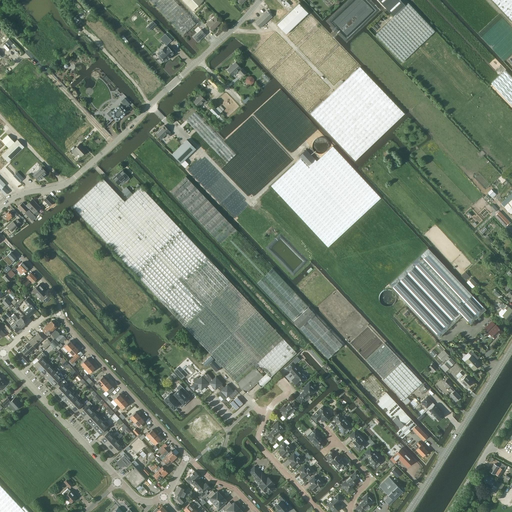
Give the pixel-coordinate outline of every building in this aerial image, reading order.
[(148,0),(150,1),(183,36),(196,23),(174,0),(148,0)] [(378,0),(393,16),(405,5),(400,0),(378,0)] [(511,0),(492,0),(511,20),(511,0)] [(299,3),(277,24),(286,34),(308,13),(299,3)] [(402,62),(419,47),(435,31),(408,3),(376,34),(402,62)] [(260,28),(273,16),(267,11),(255,22),(260,28)] [(213,30),(221,22),(215,16),(206,24),(213,30)] [(44,46),(48,49),(50,48),(54,52),(59,46),(55,42),(53,43),(51,41),(53,39),(60,32),(55,27),(46,36),(43,34),(37,39),(41,43),(41,44),(42,45),(43,46),(44,46)] [(205,34),(198,27),(194,30),(197,33),(195,31),(192,34),(194,36),(194,37),(198,41),(205,34)] [(0,40),(1,40),(3,43),(9,37),(3,30),(1,32),(0,30),(0,40)] [(166,45),(171,40),(165,33),(160,38),(166,45)] [(193,45),(197,42),(193,37),(189,41),(193,45)] [(177,50),(174,53),(172,52),(169,55),(170,57),(169,58),(167,61),(171,65),(172,64),(172,65),(175,62),(176,63),(180,58),(179,57),(182,55),(177,50)] [(241,69),(240,68),(235,62),(227,69),(232,75),(237,70),(242,75),(246,72),(242,68),(241,69)] [(360,67),(311,114),(355,160),(404,113),(360,67)] [(511,105),(511,76),(506,70),(491,83),(511,105)] [(246,78),(246,82),(248,85),(251,85),(254,83),(254,79),(252,76),(249,76),(246,78)] [(207,102),(201,95),(194,101),(198,106),(203,102),(205,104),(207,102)] [(129,104),(124,98),(121,101),(126,107),(129,104)] [(110,110),(107,113),(110,117),(112,115),(117,121),(121,117),(124,115),(123,115),(127,111),(120,104),(112,111),(110,110)] [(216,109),(214,107),(211,110),(217,116),(222,122),(226,118),(221,113),(223,111),(218,107),(216,109)] [(227,163),(227,162),(236,154),(195,111),(186,120),(227,163)] [(168,137),(171,134),(169,132),(170,131),(164,125),(155,134),(161,140),(166,135),(168,137)] [(9,147),(1,155),(8,162),(24,147),(17,140),(15,142),(8,135),(2,140),(9,147)] [(328,146),(328,145),(328,144),(328,143),(327,141),(326,140),(325,139),(324,138),(323,138),(321,138),(319,138),(318,138),(316,139),(315,140),(314,141),(313,142),(313,144),(313,145),(313,147),(313,148),(314,149),(315,151),(316,152),(317,153),(319,153),(320,153),(322,153),(323,153),(325,152),(326,151),(327,150),(328,148),(328,147),(328,146)] [(187,139),(172,153),(181,163),(196,148),(187,139)] [(81,156),(87,151),(80,144),(71,151),(76,156),(78,153),(81,156)] [(296,163),(353,223),(381,198),(333,146),(321,157),(317,161),(315,159),(306,149),(299,157),(301,158),(296,163)] [(328,247),(353,223),(296,163),(271,186),(328,247)] [(39,181),(47,173),(41,167),(33,175),(39,181)] [(125,182),(129,178),(122,170),(113,179),(119,185),(124,180),(125,182)] [(17,171),(13,175),(19,181),(23,177),(17,171)] [(292,320),(308,306),(186,177),(171,191),(292,320)] [(122,192),(128,198),(125,201),(103,178),(73,206),(209,352),(237,383),(246,392),(257,382),(261,387),(271,378),(270,377),(296,352),(141,186),(137,190),(134,187),(130,190),(127,187),(122,192)] [(484,195),(482,197),(481,198),(487,204),(490,201),(484,195)] [(49,206),(54,202),(48,196),(43,200),(49,206)] [(32,200),(27,205),(29,207),(34,212),(34,213),(34,212),(37,215),(39,212),(37,210),(40,207),(37,204),(32,200)] [(29,207),(27,205),(26,206),(23,202),(18,207),(24,213),(24,212),(32,220),(36,217),(28,209),(29,207)] [(8,220),(13,216),(9,211),(4,216),(8,220)] [(508,220),(499,211),(496,214),(505,223),(508,220)] [(20,223),(17,219),(13,222),(12,221),(7,226),(12,231),(17,226),(20,223)] [(470,324),(486,309),(428,248),(389,284),(439,337),(462,315),(470,324)] [(9,265),(13,262),(17,257),(12,251),(3,259),(9,265)] [(24,272),(28,268),(22,262),(19,266),(19,267),(17,269),(21,274),(24,272)] [(11,269),(7,273),(11,278),(16,274),(11,269)] [(26,277),(29,279),(28,280),(24,283),(27,287),(31,283),(32,282),(32,283),(37,278),(32,272),(31,272),(26,277)] [(472,288),(477,284),(471,278),(467,282),(472,288)] [(40,283),(32,291),(42,302),(43,300),(45,303),(51,298),(49,295),(46,293),(47,292),(40,283)] [(395,298),(394,297),(394,296),(393,294),(392,293),(391,292),(390,292),(389,291),(387,291),(386,291),(384,292),(382,293),(382,294),(381,296),(381,297),(380,298),(381,300),(381,301),(382,302),(383,303),(384,304),(385,305),(387,305),(388,305),(389,305),(391,305),(392,304),(393,303),(394,301),(394,300),(395,298)] [(11,303),(12,303),(7,298),(2,302),(7,307),(8,306),(11,303)] [(31,305),(30,304),(32,302),(28,298),(24,301),(28,306),(29,305),(29,306),(28,308),(33,314),(36,310),(31,305)] [(509,307),(507,305),(503,310),(502,309),(499,312),(499,315),(501,317),(503,317),(504,316),(508,320),(511,315),(511,308),(509,306),(509,307)] [(312,342),(328,358),(343,345),(314,314),(315,314),(309,307),(293,321),(300,328),(312,342)] [(29,317),(33,314),(28,308),(24,311),(29,317)] [(22,327),(26,323),(24,320),(26,318),(22,313),(19,316),(21,317),(16,321),(22,327)] [(13,322),(10,325),(11,326),(17,332),(22,327),(16,321),(14,319),(12,321),(13,322)] [(47,325),(58,337),(60,335),(54,329),(57,326),(52,321),(47,325)] [(495,338),(502,331),(492,321),(484,328),(495,338)] [(1,329),(0,329),(0,338),(5,333),(3,331),(5,328),(9,333),(12,331),(6,325),(4,326),(1,329)] [(56,339),(58,337),(47,325),(42,329),(47,335),(50,332),(56,339)] [(39,342),(43,338),(38,333),(34,337),(39,342)] [(34,346),(39,342),(34,337),(32,338),(31,338),(29,340),(29,341),(30,341),(34,346)] [(52,343),(51,342),(48,339),(46,341),(42,345),(45,349),(50,345),(52,343)] [(55,346),(56,347),(58,346),(59,344),(54,339),(51,342),(52,343),(55,346)] [(68,351),(74,345),(70,340),(64,346),(68,351)] [(34,346),(30,341),(25,345),(31,352),(35,348),(34,346)] [(385,343),(366,360),(403,400),(417,387),(419,390),(423,386),(424,385),(422,382),(385,343)] [(27,356),(31,352),(25,345),(21,349),(27,356)] [(74,345),(68,351),(73,356),(79,350),(74,345)] [(471,349),(462,358),(464,361),(473,370),(480,364),(477,360),(479,358),(471,349)] [(449,358),(448,357),(449,356),(444,350),(438,356),(443,362),(446,359),(447,360),(440,367),(445,372),(455,362),(450,357),(449,358)] [(36,368),(37,367),(45,360),(44,358),(46,356),(43,352),(37,358),(38,360),(34,364),(36,366),(35,367),(36,368)] [(77,353),(69,360),(72,364),(74,362),(80,357),(77,353)] [(213,360),(210,357),(203,363),(206,366),(213,360)] [(89,373),(95,368),(86,358),(80,364),(89,373)] [(37,367),(36,368),(38,370),(39,369),(41,371),(51,361),(50,359),(47,362),(45,360),(37,367)] [(51,361),(41,371),(43,373),(42,374),(43,375),(52,367),(53,365),(52,364),(53,363),(51,361)] [(302,374),(292,363),(287,368),(295,377),(292,380),(298,387),(306,379),(306,378),(307,377),(303,373),(302,374)] [(429,367),(432,371),(433,372),(437,369),(432,363),(429,367)] [(47,378),(58,368),(57,366),(54,369),(52,367),(43,375),(45,377),(46,376),(47,378)] [(58,368),(47,378),(49,380),(48,381),(50,382),(59,374),(58,374),(60,372),(58,371),(60,369),(58,368)] [(194,383),(190,387),(194,391),(195,391),(198,387),(201,390),(204,387),(209,383),(212,386),(212,387),(214,389),(215,389),(215,390),(218,387),(221,390),(218,393),(224,400),(234,391),(230,387),(227,384),(224,387),(221,384),(222,383),(216,376),(213,379),(206,372),(199,378),(198,377),(196,377),(193,379),(193,381),(194,383)] [(59,374),(50,382),(51,384),(52,383),(55,387),(64,379),(64,378),(67,375),(66,374),(65,375),(63,373),(60,376),(59,374)] [(101,386),(107,381),(103,376),(97,381),(97,382),(96,383),(97,385),(98,383),(101,386)] [(467,387),(471,382),(465,376),(461,381),(467,387)] [(454,390),(450,386),(452,384),(447,378),(443,383),(448,388),(452,392),(449,394),(455,401),(460,396),(454,390)] [(67,382),(64,379),(55,387),(57,388),(55,390),(56,392),(56,393),(57,394),(66,386),(68,384),(66,382),(67,382)] [(109,394),(114,389),(111,385),(107,381),(101,386),(106,391),(109,394)] [(302,404),(316,390),(309,383),(303,389),(304,390),(300,394),(301,395),(297,398),(302,404)] [(176,387),(178,389),(174,393),(185,405),(188,402),(187,401),(189,399),(187,397),(190,395),(180,384),(176,387)] [(61,397),(72,387),(70,386),(68,388),(66,386),(57,394),(59,396),(60,395),(61,397)] [(419,390),(418,391),(422,395),(427,390),(423,386),(419,390)] [(64,401),(65,401),(73,393),(71,391),(74,389),(72,387),(61,397),(63,399),(63,400),(64,401)] [(376,402),(400,428),(411,419),(386,392),(376,402)] [(68,404),(79,394),(77,393),(75,395),(73,393),(65,401),(64,401),(66,403),(66,402),(68,404)] [(172,396),(170,394),(164,399),(174,409),(179,404),(182,408),(185,405),(174,393),(173,394),(174,394),(172,396)] [(70,409),(79,400),(78,398),(80,396),(79,394),(68,404),(70,406),(69,407),(70,409)] [(118,404),(124,399),(119,394),(113,399),(118,404)] [(10,402),(10,401),(10,400),(7,397),(2,402),(6,406),(8,404),(10,406),(15,411),(21,405),(15,398),(10,402)] [(237,397),(230,403),(235,409),(243,403),(237,397)] [(427,397),(421,402),(429,410),(438,420),(444,414),(435,404),(434,404),(427,397)] [(107,398),(105,400),(113,408),(115,406),(113,404),(107,398)] [(82,417),(91,408),(90,407),(92,404),(92,403),(93,401),(91,399),(89,401),(84,405),(79,411),(80,412),(82,414),(81,415),(82,417)] [(124,399),(118,404),(122,409),(128,403),(124,399)] [(86,401),(84,400),(81,402),(79,400),(70,409),(72,410),(73,409),(75,411),(83,404),(84,405),(89,401),(87,400),(86,401)] [(299,406),(294,401),(290,405),(289,404),(285,408),(284,406),(279,411),(283,415),(284,414),(287,417),(299,406)] [(97,409),(87,419),(89,421),(88,422),(89,424),(98,415),(97,414),(99,412),(98,411),(101,409),(101,410),(107,405),(105,402),(97,409)] [(108,406),(106,408),(109,412),(111,414),(114,412),(111,410),(108,406)] [(324,421),(330,415),(323,406),(311,417),(316,422),(321,417),(324,421)] [(97,409),(96,408),(93,410),(91,408),(82,417),(84,418),(85,417),(87,419),(97,409)] [(134,422),(140,416),(136,412),(130,417),(134,422)] [(344,435),(348,430),(351,427),(339,414),(333,419),(338,423),(337,424),(341,428),(339,430),(344,435)] [(93,426),(104,416),(102,415),(100,417),(98,415),(89,424),(90,425),(92,424),(93,426)] [(95,431),(104,422),(103,421),(105,418),(104,416),(93,426),(95,428),(94,429),(95,431)] [(137,428),(139,427),(145,421),(140,416),(134,422),(137,425),(135,426),(137,428)] [(412,429),(416,425),(411,419),(400,428),(396,432),(402,438),(412,429)] [(104,422),(95,431),(97,432),(98,431),(100,433),(108,426),(110,424),(106,420),(104,422)] [(272,442),(284,430),(281,427),(282,427),(278,422),(273,427),(275,428),(271,432),(271,433),(267,436),(272,442)] [(416,425),(412,429),(423,441),(428,436),(416,425)] [(110,433),(113,430),(111,429),(109,431),(108,431),(100,438),(103,440),(102,442),(103,443),(112,434),(110,433)] [(150,440),(157,434),(152,429),(149,432),(148,431),(145,434),(150,440)] [(319,434),(315,429),(310,433),(311,434),(308,436),(319,449),(325,444),(321,440),(322,439),(318,435),(319,434)] [(359,451),(363,447),(363,446),(366,444),(354,431),(349,436),(353,440),(352,441),(356,445),(354,446),(359,451)] [(112,434),(103,443),(105,445),(106,444),(108,446),(118,436),(116,434),(114,437),(112,434)] [(157,434),(150,440),(155,444),(161,439),(157,434)] [(118,436),(108,446),(111,449),(119,442),(117,440),(120,437),(118,436)] [(126,445),(123,441),(121,444),(119,442),(111,449),(114,453),(118,449),(120,451),(126,445)] [(422,456),(427,451),(424,448),(425,447),(421,444),(419,441),(416,443),(419,446),(416,449),(422,456)] [(282,450),(279,452),(284,458),(293,450),(290,446),(289,447),(287,445),(287,446),(284,442),(279,447),(282,450)] [(161,448),(172,460),(177,456),(172,450),(169,453),(165,448),(167,446),(165,443),(160,447),(162,448),(161,448)] [(168,465),(172,460),(161,448),(159,451),(162,454),(159,457),(164,461),(162,463),(164,464),(166,463),(168,465)] [(374,468),(379,464),(378,463),(381,461),(370,448),(365,453),(369,457),(368,458),(372,462),(370,463),(374,468)] [(401,448),(394,455),(398,459),(399,458),(405,464),(404,464),(406,467),(407,466),(407,467),(409,465),(410,466),(412,463),(412,462),(414,461),(401,448)] [(335,456),(332,452),(327,457),(338,469),(341,466),(341,467),(346,463),(342,458),(340,459),(336,455),(335,456)] [(297,457),(294,454),(289,458),(292,462),(290,464),(294,469),(303,461),(300,457),(299,458),(298,456),(297,457)] [(126,466),(131,462),(124,455),(116,462),(115,462),(121,468),(124,465),(126,466)] [(130,471),(125,475),(130,481),(140,472),(140,471),(135,466),(131,463),(126,467),(130,471)] [(153,465),(163,476),(165,475),(166,475),(168,473),(167,473),(168,472),(162,466),(160,468),(158,466),(155,463),(153,465)] [(495,474),(495,473),(499,476),(501,474),(504,469),(494,464),(490,471),(495,474)] [(153,465),(151,467),(154,469),(153,471),(155,472),(153,474),(159,480),(163,476),(153,465)] [(307,468),(304,465),(299,469),(302,473),(300,475),(305,480),(314,472),(310,468),(309,469),(308,467),(307,468)] [(261,474),(254,467),(250,471),(256,478),(256,479),(257,481),(260,485),(259,485),(265,491),(266,490),(269,493),(275,487),(272,485),(274,483),(268,477),(267,479),(265,477),(262,475),(263,474),(262,473),(261,474)] [(395,468),(392,471),(397,477),(401,474),(395,468)] [(142,470),(130,481),(135,487),(145,478),(145,477),(147,475),(143,470),(142,470)] [(195,486),(201,482),(198,478),(200,476),(195,471),(186,479),(190,483),(190,482),(192,484),(192,483),(195,486)] [(348,492),(353,488),(351,486),(356,482),(355,482),(360,477),(356,471),(342,484),(345,487),(344,488),(348,492)] [(317,479),(314,476),(309,481),(312,484),(310,486),(315,491),(324,483),(320,479),(320,480),(318,479),(317,479)] [(496,481),(487,476),(483,482),(488,485),(488,487),(490,488),(491,488),(494,484),(498,487),(502,489),(505,484),(501,481),(500,483),(496,481)] [(401,492),(398,490),(399,488),(389,477),(379,486),(385,492),(386,491),(390,496),(389,495),(385,499),(390,504),(394,500),(393,500),(401,492)] [(70,488),(73,485),(68,478),(64,482),(70,488)] [(201,482),(195,486),(198,490),(199,492),(198,492),(202,496),(211,488),(206,483),(203,485),(201,482)] [(178,485),(174,493),(176,494),(175,498),(175,499),(174,500),(179,505),(183,502),(184,502),(183,500),(179,497),(180,496),(184,498),(187,492),(183,490),(184,489),(178,485)] [(0,511),(23,511),(0,486),(0,511)] [(62,493),(64,496),(71,503),(77,497),(70,490),(68,488),(62,493)] [(213,504),(222,495),(219,492),(217,491),(215,493),(213,490),(205,497),(208,500),(209,499),(213,504)] [(338,504),(343,499),(338,494),(327,504),(333,511),(335,511),(340,508),(336,504),(338,503),(338,504)] [(359,511),(362,511),(374,502),(371,499),(372,499),(368,494),(363,498),(364,500),(360,503),(361,504),(356,508),(359,511)] [(226,505),(224,502),(226,500),(225,499),(222,495),(213,504),(217,508),(216,509),(219,511),(222,509),(226,505)] [(281,500),(275,505),(280,511),(285,511),(289,509),(283,502),(285,501),(281,496),(279,498),(281,500)] [(222,509),(225,511),(225,510),(226,511),(232,511),(239,507),(236,503),(235,504),(234,502),(232,504),(229,502),(226,505),(222,509)] [(186,511),(189,511),(194,508),(189,503),(183,509),(186,511)]
